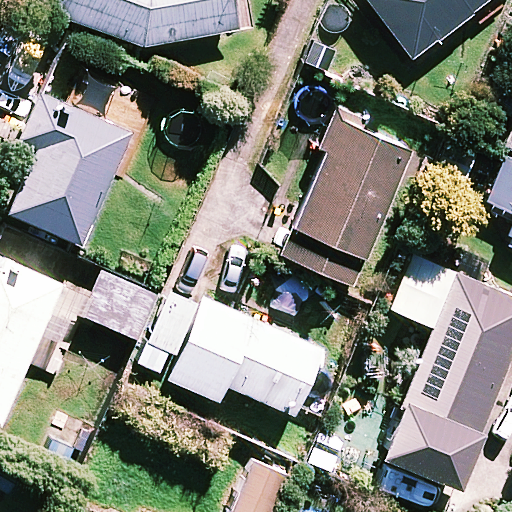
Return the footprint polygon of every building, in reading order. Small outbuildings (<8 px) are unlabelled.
[(52,0),(51,4),(133,43),(232,27),(227,0),(52,0)] [(358,0),(405,61),(485,0),(358,0)] [(125,132),(29,90),(8,137),(28,145),(0,210),(76,243),(125,132)] [(402,148),(327,116),(271,250),(345,281),(402,148)] [(0,401),(55,283),(0,257),(0,401)] [(151,289),(97,268),(79,314),(133,336),(151,289)] [(511,330),(511,295),(448,269),(372,452),(449,483),(511,330)] [(313,345),(168,283),(134,364),(212,397),(218,381),(286,410),(313,345)] [(262,511),(279,471),(249,459),(227,511),(262,511)]
